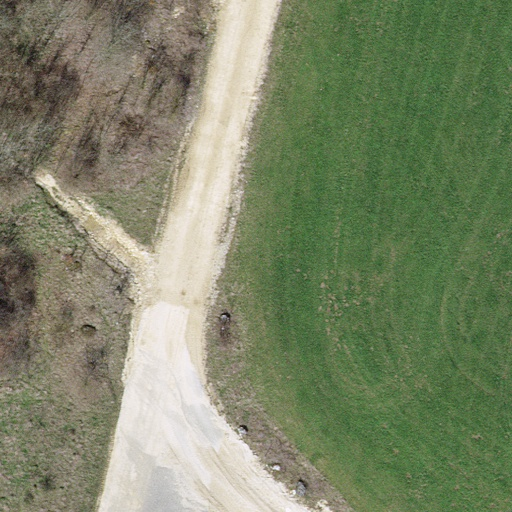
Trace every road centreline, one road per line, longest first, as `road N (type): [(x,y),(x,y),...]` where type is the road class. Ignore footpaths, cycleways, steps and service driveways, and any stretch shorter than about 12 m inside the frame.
road 1 (track): [(125,511),(253,0)]
road 2 (track): [(256,511),(139,443)]
